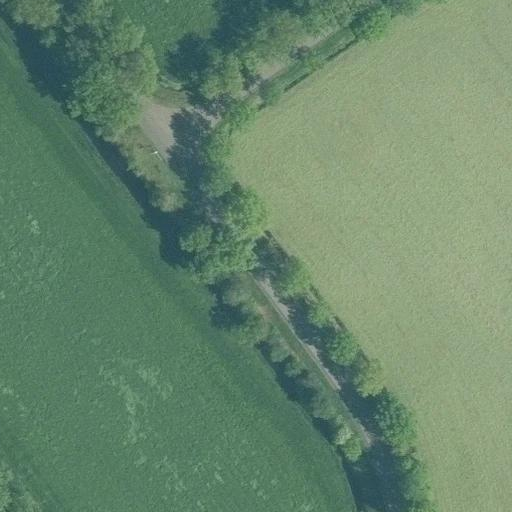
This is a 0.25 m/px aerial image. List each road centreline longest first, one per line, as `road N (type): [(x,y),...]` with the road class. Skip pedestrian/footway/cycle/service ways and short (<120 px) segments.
road 1 (tertiary): [(395,511),(386,463),(359,408),(164,147)]
road 2 (unclassified): [(164,147),(352,0)]
road 3 (tertiary): [(164,147),(45,0)]
